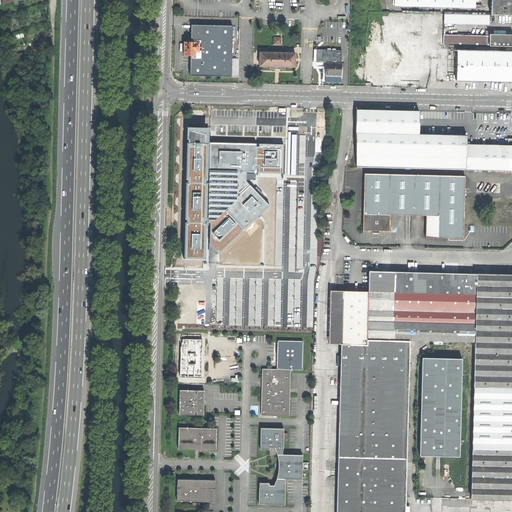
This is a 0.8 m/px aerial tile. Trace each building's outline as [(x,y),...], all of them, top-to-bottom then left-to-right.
[(511,0),(488,0),(488,14),(511,15),(511,0)] [(488,25),(488,14),(443,13),(442,45),(507,46),(511,46),(511,34),(508,34),(487,34),(487,36),(450,35),(450,24),(488,25)] [(233,25),(192,24),(191,39),(203,39),(202,59),(191,59),(190,75),(232,76),(233,25)] [(194,51),(198,51),(198,43),(194,43),(194,42),(184,41),(183,55),(194,55),(194,51)] [(511,81),(511,51),(500,51),(500,48),(475,47),(475,51),(437,50),(437,80),(472,81),(511,81)] [(294,67),(294,53),(259,52),(259,66),(269,66),(269,68),(277,69),(284,69),(284,66),(294,67)] [(369,52),(369,82),(383,82),(383,77),(387,77),(387,74),(391,73),(391,52),(369,52)] [(412,73),(435,73),(435,58),(412,59),(412,73)] [(325,75),(340,75),(341,62),(325,62),(325,75)] [(286,117),(286,108),(278,108),(277,117),(286,117)] [(356,110),(355,167),(511,170),(511,145),(494,145),(466,144),(466,136),(456,136),(457,115),(457,112),(356,110)] [(219,254),(269,205),(245,181),(245,178),(248,178),(248,177),(248,175),(246,175),(246,172),(283,173),(285,145),(260,144),(260,147),(257,147),(257,144),(209,143),(209,128),(188,127),(185,259),(206,260),(206,223),(211,223),(211,244),(219,254)] [(297,175),(298,127),(288,127),(287,175),(297,175)] [(378,230),(388,230),(389,214),(407,214),(426,215),(437,215),(437,237),(463,238),(465,176),(364,173),(362,230),(372,230),(378,230)] [(425,237),(437,237),(437,215),(426,215),(425,237)] [(405,511),(410,342),(432,342),(432,346),(443,346),(443,343),(475,344),(471,500),(511,500),(511,273),(488,274),(461,273),(424,272),(391,272),(369,271),(368,292),(356,292),(339,291),(330,291),(329,338),(342,339),(342,345),(341,368),(339,455),(337,511),(405,511)] [(201,377),(202,376),(202,359),(203,339),(202,339),(184,338),(184,339),(182,339),(182,341),(182,342),(182,344),(181,345),(180,349),(179,376),(180,377),(180,378),(201,379),(201,377)] [(278,341),(277,341),(277,355),(277,369),(290,370),(301,370),(302,369),(303,342),(302,341),(278,341)] [(438,458),(460,458),(462,360),(422,360),(420,457),(438,458)] [(290,416),(290,370),(277,369),(262,369),(262,385),(261,415),(290,416)] [(201,416),(203,415),(204,403),(204,392),(203,391),(196,390),(196,391),(191,391),(191,390),(181,390),(179,391),(178,414),(180,416),(201,416)] [(197,450),(216,450),(216,428),(179,428),(178,449),(197,450)] [(284,428),(260,428),(260,449),(270,450),(270,446),(274,446),(277,453),(278,461),(278,467),(277,473),(275,481),(273,487),(269,486),(269,483),(259,483),(258,504),(285,505),(285,479),(302,479),(302,455),(283,454),(283,439),(287,439),(287,433),(283,433),(284,428)] [(177,501),(215,502),(215,480),(197,480),(177,479),(177,501)]
